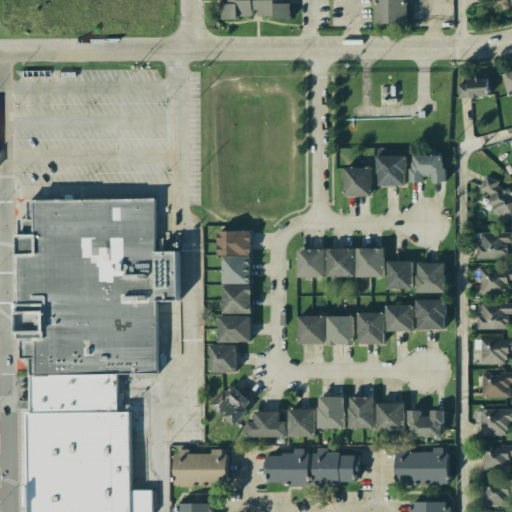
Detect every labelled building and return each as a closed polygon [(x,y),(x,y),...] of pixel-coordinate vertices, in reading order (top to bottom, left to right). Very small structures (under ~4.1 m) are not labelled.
[(252,0),(252,18),(218,18),(218,0),(252,0)] [(291,0),(291,19),(257,19),(257,0),(291,0)] [(403,0),(403,21),(376,20),(375,0),(403,0)] [(511,70),(502,73),(508,97),(511,95),(511,70)] [(489,97),(488,78),(467,79),(467,84),(458,84),(459,98),(489,97)] [(372,155),(399,155),(399,184),(372,184),(372,155)] [(407,155),(438,155),(438,182),(406,182),(407,155)] [(336,167),(368,167),(368,194),(336,194),(336,167)] [(492,182),(511,198),(511,208),(500,223),(475,203),(492,182)] [(33,373),(29,203),(157,201),(160,370),(33,373)] [(214,227),(245,227),(245,254),(213,254),(214,227)] [(474,235),(505,235),(505,262),(473,262),(474,235)] [(293,249),(319,248),(320,276),(294,277),(293,249)] [(323,249),(349,248),(349,276),(323,277),(323,249)] [(352,248),(379,248),(379,276),(353,276),(352,248)] [(218,256),(244,256),(245,284),(218,285),(218,256)] [(385,263),(411,262),(412,290),(386,291),(385,263)] [(416,263),(442,263),(443,291),(417,291),(416,263)] [(475,272),(506,272),(506,300),(474,299),(475,272)] [(219,286),(245,286),(246,314),(220,314),(219,286)] [(414,301),(440,301),(441,329),(415,330),(414,301)] [(384,303),(410,303),(411,331),(385,331),(384,303)] [(474,309),(505,310),(505,337),(473,337),(474,309)] [(295,315),(321,315),(321,343),(295,344),(295,315)] [(355,316),(381,315),(382,343),(356,344),(355,316)] [(214,316),(246,316),(246,343),(214,343),(214,316)] [(323,316),(349,316),(349,344),(323,344),(323,316)] [(474,340),(505,340),(505,367),(473,367),(474,340)] [(208,347),(234,347),(234,375),(208,375),(208,347)] [(474,371),(505,371),(505,399),(473,398),(474,371)] [(122,409),(129,409),(130,511),(19,511),(18,475),(23,475),(22,410),(27,410),(27,376),(121,374),(122,409)] [(212,407),(233,428),(247,413),(244,409),(249,404),(232,387),(224,395),(222,393),(215,400),(217,402),(212,407)] [(316,399),(342,398),(343,426),(317,427),(316,399)] [(345,399),(371,399),(372,427),(345,427),(345,399)] [(375,402),(401,401),(402,429),(376,430),(375,402)] [(473,405),(505,406),(504,433),(473,433),(473,405)] [(286,410),(313,409),(313,437),(287,438),(286,410)] [(428,423),(428,410),(441,410),(441,437),(405,437),(405,409),(418,409),(418,423),(428,423)] [(245,437),(282,437),(282,419),(275,419),(275,412),(251,412),(251,424),(245,424),(245,437)] [(473,442),(504,443),(504,470),(472,470),(473,442)] [(263,447),(263,484),(305,484),(305,447),(263,447)] [(176,448),(175,482),(226,484),(227,450),(176,448)] [(448,454),(447,485),(396,484),(396,453),(448,454)] [(314,454),(353,455),(352,484),(313,483),(314,454)] [(473,479),(505,479),(505,507),(473,506),(473,479)] [(410,511),(410,502),(444,502),(444,511),(410,511)]
